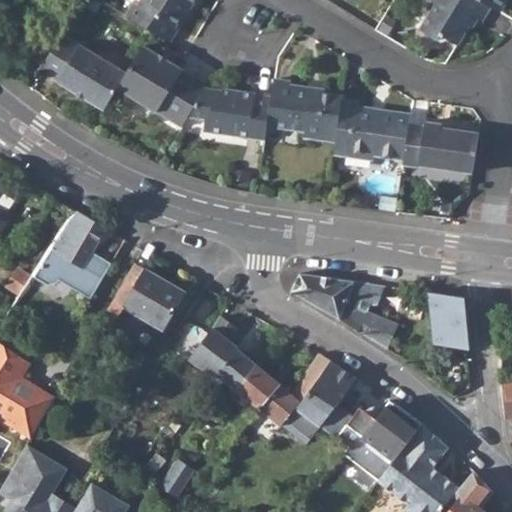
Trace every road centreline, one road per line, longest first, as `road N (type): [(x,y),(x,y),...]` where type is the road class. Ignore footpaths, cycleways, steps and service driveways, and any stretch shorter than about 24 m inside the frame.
road 1 (residential): [(263,228),(260,265),(278,307),(406,383),(489,454)]
road 2 (residential): [(0,111),(109,181),(263,228)]
road 3 (residential): [(263,228),(484,258)]
road 4 (residential): [(299,10),(430,84),(493,85)]
road 5 (residential): [(489,454),(484,258)]
road 6 (residential): [(484,258),(508,119),(493,85)]
road 7 (residential): [(237,0),(211,42),(255,65),(299,10)]
